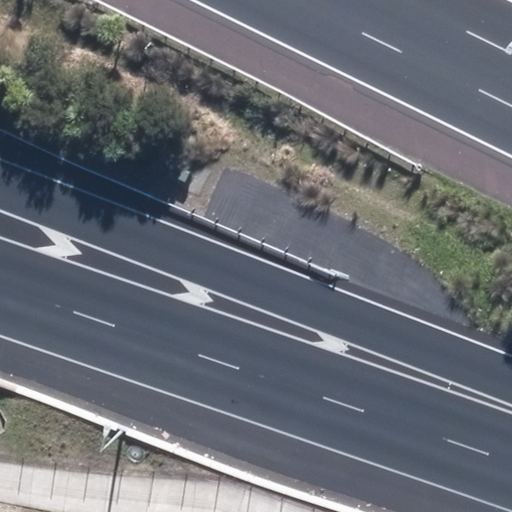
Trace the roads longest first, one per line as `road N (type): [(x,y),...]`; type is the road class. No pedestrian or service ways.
road 1 (motorway): [(503,436),(0,198)]
road 2 (motorway): [(503,436),(0,288)]
road 3 (motorway): [(511,102),(303,0)]
